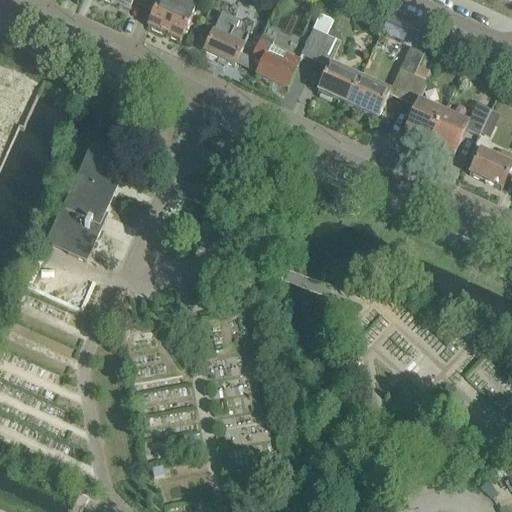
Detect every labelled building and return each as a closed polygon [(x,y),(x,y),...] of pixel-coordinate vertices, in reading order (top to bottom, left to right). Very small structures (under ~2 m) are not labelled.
[(148,0),(99,0),(128,13),(133,0),(137,0),(146,4),(148,0)] [(169,0),(161,0),(148,30),(180,45),(195,12),(169,0)] [(255,53),(261,39),(263,36),(251,31),(253,28),(240,22),(238,25),(221,17),(203,56),(234,70),(244,49),(255,53)] [(314,66),(326,40),(312,33),(300,59),(314,66)] [(286,94),(300,63),(270,49),(273,45),(261,39),(255,53),(250,64),(261,69),(256,80),(286,94)] [(359,83),(330,70),(340,47),(326,40),(314,66),(327,72),(316,96),(346,110),(359,83)] [(376,123),(387,99),(403,106),(418,70),(425,57),(409,50),(389,97),(359,83),(346,110),(376,123)] [(428,147),(442,118),(417,107),(426,87),(424,85),(428,75),(418,70),(403,106),(415,112),(404,136),(428,147)] [(487,138),(499,115),(492,112),(490,115),(476,108),(466,129),(442,118),(428,147),(453,158),(463,136),(478,142),(481,135),(487,138)] [(106,217),(128,170),(109,161),(90,153),(61,214),(45,247),(86,265),(108,218),(106,217)] [(502,193),(511,171),(511,170),(510,169),(511,165),(511,159),(501,155),(497,163),(480,155),(469,178),(502,193)] [(162,470),(152,472),(154,481),(158,480),(164,479),(164,476),(162,470)]
